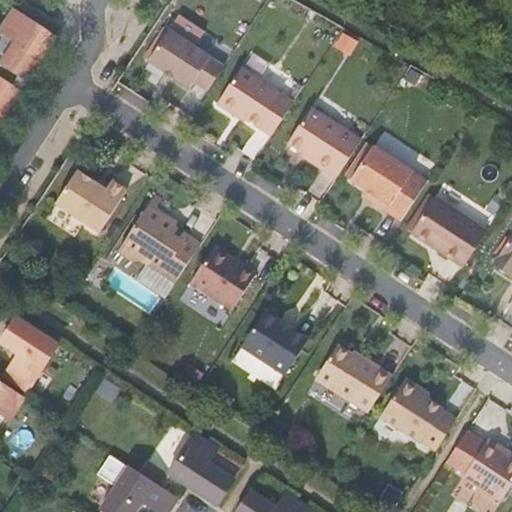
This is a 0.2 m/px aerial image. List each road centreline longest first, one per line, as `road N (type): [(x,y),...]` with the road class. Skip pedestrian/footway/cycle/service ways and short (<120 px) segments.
road 1 (residential): [(69,79),(511,371)]
road 2 (residential): [(69,79),(0,184)]
